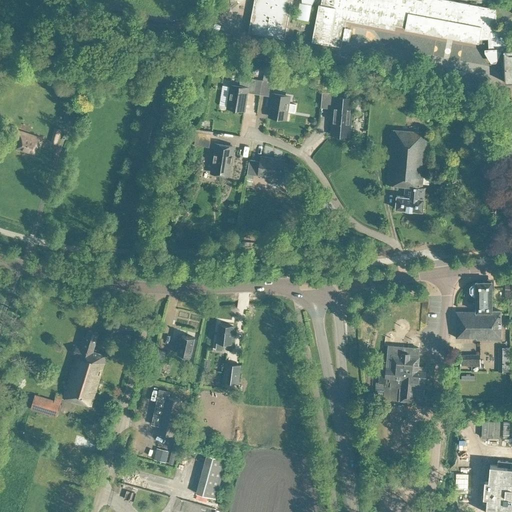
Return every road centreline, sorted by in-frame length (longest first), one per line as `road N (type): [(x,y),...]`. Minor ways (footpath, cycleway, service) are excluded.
road 1 (residential): [(429,511),(443,271)]
road 2 (unclassified): [(93,511),(150,287)]
road 3 (residential): [(403,276),(397,247),(354,224),(308,160),(249,134)]
road 4 (secondary): [(0,260),(150,287)]
road 5 (secondary): [(150,287),(277,284)]
road 6 (track): [(200,39),(143,30),(85,63)]
road 7 (secondary): [(341,415),(331,295)]
